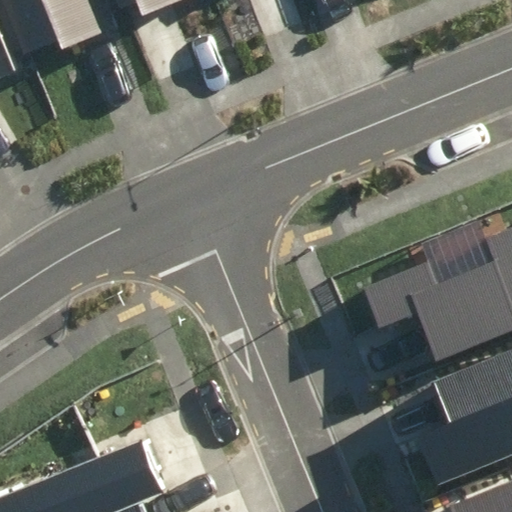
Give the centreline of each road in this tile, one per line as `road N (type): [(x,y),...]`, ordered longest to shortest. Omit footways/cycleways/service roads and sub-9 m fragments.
road 1 (residential): [(192,197),(511,67)]
road 2 (residential): [(192,197),(323,511)]
road 3 (residential): [(0,295),(192,197)]
